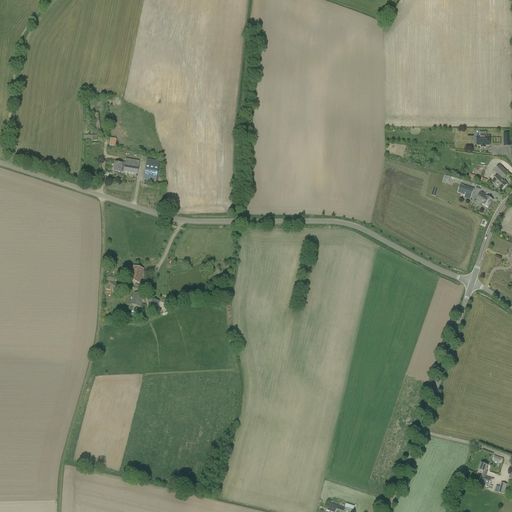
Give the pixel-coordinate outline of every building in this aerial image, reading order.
[(100,128),(99,113),(95,113),(95,106),(91,106),(92,124),(96,124),(97,128),(100,128)] [(486,146),(490,146),(490,137),(486,137),(486,133),(480,133),(480,136),(477,136),(477,146),(481,146),(481,148),(485,148),(486,146)] [(124,172),(125,172),(137,174),(139,161),(126,159),(125,163),(124,172)] [(156,182),(160,161),(147,159),(143,180),(156,182)] [(120,173),(121,172),(122,164),(115,163),(114,172),(120,173)] [(492,182),(495,185),(500,180),(502,181),(503,180),(504,180),(509,174),(500,165),(494,171),(498,175),(492,182)] [(503,180),(509,174),(504,180),(503,180),(502,181),(500,180),(495,185),(501,191),(508,184),(503,180)] [(462,194),(465,195),(464,198),(470,200),(474,189),(461,185),(458,192),(462,194)] [(488,208),(493,201),(480,193),(476,200),(488,208)] [(139,283),(144,270),(133,266),(129,280),(139,283)] [(140,307),(143,296),(134,293),(131,304),(140,307)] [(156,311),(159,302),(153,300),(149,309),(156,311)] [(482,475),(486,477),(487,472),(485,472),(487,466),(481,464),(479,470),(484,471),(482,475)] [(489,486),(491,479),(486,477),(482,475),(479,482),(489,486)] [(505,494),(507,485),(501,483),(500,487),(497,486),(495,492),(505,494)] [(331,511),(335,511),(337,506),(329,503),(327,511),(331,511)]
